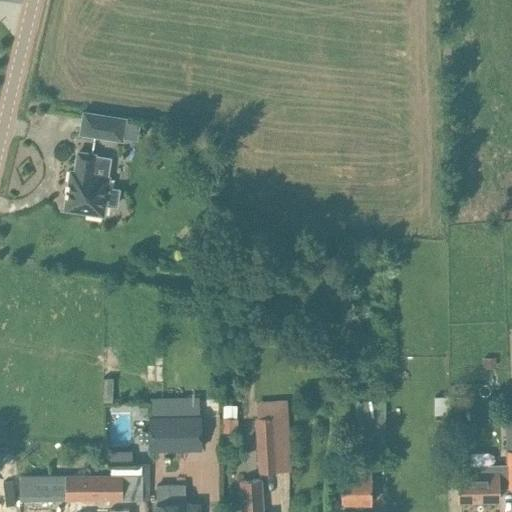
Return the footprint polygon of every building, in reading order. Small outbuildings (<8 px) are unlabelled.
[(127,116),(82,109),(79,133),(123,141),(127,116)] [(67,199),(71,199),(70,209),(102,214),(104,203),(116,205),(118,190),(107,188),(111,157),(78,152),(75,171),(71,171),(67,199)] [(211,250),(198,236),(187,247),(200,261),(211,250)] [(225,254),(225,270),(239,270),(239,254),(225,254)] [(271,399),(256,400),(257,416),(255,416),(259,471),(276,470),(271,399)] [(200,417),(149,418),(149,449),(201,448),(200,417)] [(222,417),(222,430),(234,430),(234,417),(222,417)] [(385,420),(355,420),(355,446),(385,446),(385,420)] [(508,464),(459,465),(459,478),(458,478),(459,500),(499,499),(499,487),(511,486),(511,421),(507,422),(508,451),(507,451),(508,464)] [(372,464),(342,464),(341,502),(371,502),(372,464)] [(143,498),(143,473),(65,473),(65,498),(143,498)] [(63,503),(64,479),(19,478),(19,502),(63,503)] [(262,511),(260,478),(240,480),(242,511),(262,511)] [(156,511),(199,511),(199,503),(186,503),(185,484),(157,484),(158,503),(156,503),(156,509),(156,511)]
